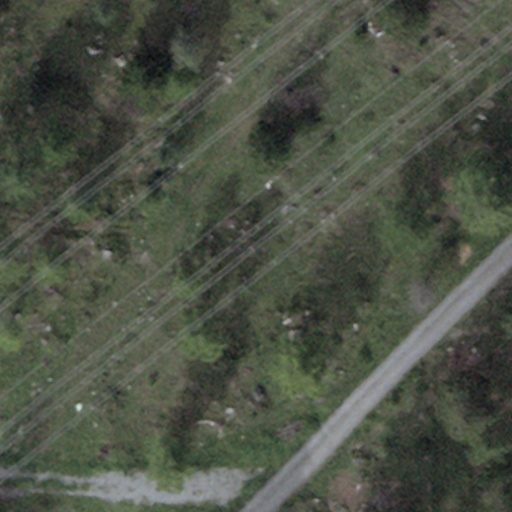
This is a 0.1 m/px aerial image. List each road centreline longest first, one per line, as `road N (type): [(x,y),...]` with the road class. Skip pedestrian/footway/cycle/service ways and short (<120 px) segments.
road 1 (track): [(511,254),(257,511)]
road 2 (track): [(0,489),(277,490)]
